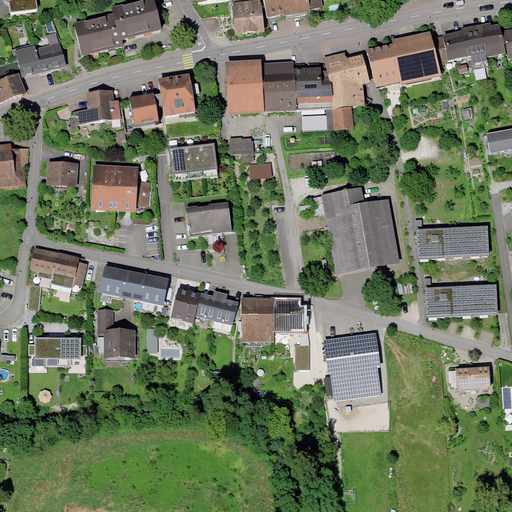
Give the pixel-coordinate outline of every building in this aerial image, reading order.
[(0,0),(2,10),(5,10),(7,20),(38,15),(35,0),(0,0)] [(259,0),(261,6),(263,24),(282,21),(281,17),(321,10),(319,0),(259,0)] [(151,1),(110,12),(111,17),(118,45),(159,35),(151,1)] [(263,24),(261,6),(230,9),(233,42),(264,39),(263,24)] [(118,45),(111,17),(70,28),(79,62),(120,51),(118,45)] [(506,56),(503,39),(500,26),(490,28),(488,25),(458,31),(460,37),(442,40),(447,65),(470,60),(475,87),(488,84),(483,61),(506,56)] [(32,49),(13,55),(19,76),(22,83),(67,69),(56,33),(45,37),(49,48),(34,53),(32,49)] [(447,65),(442,40),(430,42),(429,34),(389,42),(390,47),(367,52),(376,92),(439,78),(437,68),(447,65)] [(511,37),(503,39),(506,56),(508,64),(511,62),(511,37)] [(344,55),(323,60),(324,70),(325,79),(331,95),(333,133),(352,131),(350,110),(364,109),(363,87),(368,85),(361,57),(345,61),(344,55)] [(263,117),(260,66),(259,62),(223,65),(227,119),(263,117)] [(325,79),(324,70),(295,70),(294,64),(260,66),(263,117),(296,114),(298,133),(333,133),(331,95),(325,79)] [(19,76),(0,82),(0,105),(27,96),(22,83),(19,76)] [(191,76),(159,82),(162,96),(166,119),(197,114),(191,76)] [(113,89),(86,93),(88,103),(87,103),(88,110),(73,112),(74,118),(69,119),(70,132),(78,131),(77,125),(121,119),(118,100),(114,101),(113,89)] [(154,95),(130,99),(135,129),(159,124),(154,95)] [(511,129),(482,134),(486,160),(511,156),(511,129)] [(253,141),(228,141),(228,155),(253,155),(253,141)] [(0,192),(26,188),(23,170),(28,169),(28,149),(12,151),(11,145),(0,146),(0,192)] [(212,147),(168,152),(172,183),(215,178),(212,147)] [(150,151),(140,152),(141,162),(151,161),(150,151)] [(79,164),(49,162),(47,187),(77,189),(79,164)] [(270,165),(248,167),(250,182),(271,179),(270,165)] [(140,169),(94,166),(92,211),(137,214),(138,207),(150,208),(152,183),(139,182),(140,169)] [(361,190),(322,197),(335,275),(399,264),(388,202),(363,206),(361,190)] [(225,205),(185,210),(188,237),(207,235),(208,244),(218,243),(217,235),(228,234),(225,205)] [(488,229),(419,232),(420,260),(489,257),(488,229)] [(80,259),(36,250),(31,272),(39,274),(39,278),(52,280),(50,289),(72,293),(73,287),(83,289),(88,266),(79,264),(80,259)] [(135,274),(103,267),(98,293),(131,301),(162,308),(167,281),(135,274)] [(41,287),(30,286),(28,312),(40,313),(40,304),(43,304),(43,297),(40,297),(41,287)] [(199,293),(176,288),(169,320),(193,325),(194,319),(199,297),(199,293)] [(498,288),(425,290),(426,321),(499,318),(498,288)] [(211,300),(199,297),(194,319),(233,327),(238,305),(227,303),(228,297),(213,293),(211,300)] [(276,299),(242,300),(242,342),(269,342),(269,335),(300,335),(306,334),(306,310),(298,310),(298,302),(276,302),(276,299)] [(113,312),(97,312),(97,339),(101,339),(101,362),(135,363),(136,332),(113,332),(113,312)] [(157,331),(147,331),(147,354),(157,354),(157,331)] [(377,335),(324,342),(329,377),(331,376),(335,403),(382,396),(379,369),(381,369),(377,335)] [(81,338),(35,337),(35,345),(29,345),(29,355),(35,355),(35,358),(44,358),(44,366),(69,366),(70,359),(81,359),(81,356),(87,356),(88,345),(81,345),(81,338)] [(489,367),(449,369),(450,387),(455,387),(455,395),(491,393),(489,367)] [(490,397),(476,399),(477,410),(492,408),(490,397)]
